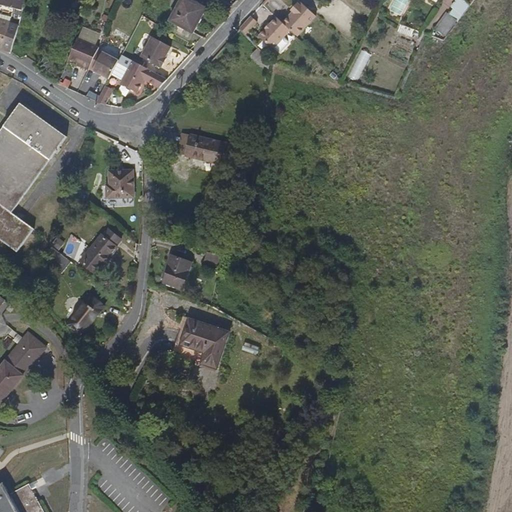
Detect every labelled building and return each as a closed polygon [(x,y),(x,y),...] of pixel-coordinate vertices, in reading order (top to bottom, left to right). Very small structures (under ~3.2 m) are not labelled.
[(0,0),(0,15),(12,19),(17,0),(0,0)] [(2,50),(12,54),(26,0),(17,0),(12,19),(11,27),(2,50)] [(206,10),(187,0),(182,0),(171,22),(193,34),(206,10)] [(266,0),(261,6),(265,9),(272,0),(266,0)] [(452,0),(447,10),(461,18),(467,7),(455,0),(452,0)] [(289,31),(297,38),(316,17),(301,4),(298,7),(296,4),(290,11),(292,13),(282,24),(289,31)] [(445,38),(457,21),(448,14),(435,32),(445,38)] [(0,49),(2,50),(11,27),(12,19),(0,15),(0,49)] [(239,30),(246,37),(257,25),(250,18),(239,30)] [(272,51),(289,31),(282,24),(276,19),(270,26),(265,31),(258,39),(272,51)] [(412,35),(414,26),(399,24),(397,33),(412,35)] [(141,58),(159,67),(160,66),(161,66),(166,58),(165,56),(170,46),(152,37),(141,58)] [(72,55),(74,56),(81,38),(80,38),(72,55)] [(82,64),(90,68),(98,50),(99,47),(81,38),(74,56),(80,59),(83,61),(82,64)] [(259,64),(266,56),(258,49),(251,56),(259,64)] [(92,71),(102,52),(98,50),(90,68),(89,70),(92,71)] [(109,80),(118,61),(102,52),(92,71),(109,80)] [(268,69),(271,61),(266,56),(259,64),(268,69)] [(159,88),(167,79),(134,61),(121,85),(137,93),(144,80),(159,88)] [(109,97),(112,90),(105,87),(101,94),(109,97)] [(97,102),(96,104),(100,105),(106,105),(109,97),(101,94),(100,96),(97,102)] [(67,137),(21,104),(0,133),(0,239),(18,252),(34,230),(12,214),(67,137)] [(177,153),(185,155),(190,137),(182,135),(177,153)] [(190,137),(185,155),(185,156),(224,166),(229,145),(190,135),(190,137)] [(135,198),(133,171),(109,172),(109,186),(106,186),(107,199),(135,198)] [(117,247),(122,240),(108,230),(103,236),(102,235),(80,262),(97,274),(117,248),(117,247)] [(61,249),(64,240),(55,237),(52,246),(61,249)] [(51,246),(46,261),(61,274),(71,263),(51,246)] [(219,273),(223,257),(208,252),(203,267),(219,273)] [(181,290),(192,264),(171,256),(166,267),(169,268),(163,284),(181,290)] [(82,336),(105,306),(91,296),(68,325),(82,336)] [(0,405),(1,404),(7,397),(23,377),(21,375),(27,368),(28,370),(47,348),(28,333),(23,339),(19,344),(9,356),(12,358),(7,363),(5,361),(0,367),(0,308),(5,302),(0,297),(0,405)] [(217,370),(230,332),(189,319),(180,345),(204,354),(201,364),(217,370)] [(19,344),(23,339),(18,335),(14,340),(19,344)] [(244,341),(241,350),(256,355),(259,346),(244,341)] [(9,399),(7,397),(1,404),(4,406),(9,399)] [(0,511),(43,511),(29,485),(9,495),(3,484),(0,485),(0,511)]
